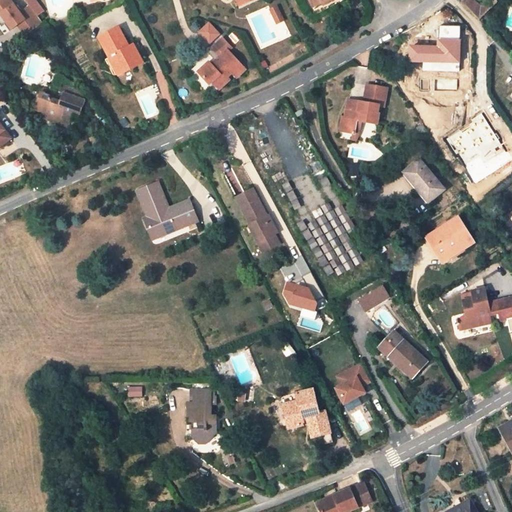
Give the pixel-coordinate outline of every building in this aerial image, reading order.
[(35,12),(30,6),(20,13),(11,0),(0,0),(0,14),(1,14),(6,21),(4,23),(4,24),(9,31),(18,24),(20,23),(28,34),(42,23),(37,16),(35,12)] [(37,16),(43,11),(40,8),(36,1),(34,0),(25,0),(30,6),(35,12),(37,16)] [(480,8),(471,0),(463,0),(461,2),(473,14),(480,8)] [(496,3),(493,0),(488,0),(480,8),(473,14),(479,20),(496,3)] [(270,8),(276,25),(285,21),(278,5),(270,8)] [(20,23),(18,24),(26,35),(28,34),(20,23)] [(128,47),(118,28),(99,38),(110,57),(114,55),(124,73),(143,62),(136,50),(131,52),(128,47)] [(441,54),(428,36),(407,50),(420,69),(441,54)] [(245,69),(228,50),(231,47),(223,38),(211,48),(219,57),(211,64),(209,62),(198,72),(209,84),(212,82),(219,89),(229,80),(227,77),(232,73),(236,78),(245,69)] [(114,55),(110,57),(120,75),(124,73),(114,55)] [(59,91),(63,92),(72,96),(75,89),(61,84),(59,91)] [(387,88),(366,85),(362,103),(347,100),(344,117),(342,116),(339,131),(349,133),(351,120),(356,120),(376,123),(379,106),(384,106),(387,88)] [(79,116),(84,100),(72,96),(63,92),(59,103),(49,99),(43,113),(57,118),(55,123),(67,127),(68,123),(75,125),(77,121),(70,118),(72,113),(79,116)] [(42,117),(55,123),(57,118),(43,113),(42,117)] [(0,145),(10,138),(0,123),(0,145)] [(458,137),(446,145),(450,151),(457,147),(462,143),(458,137)] [(457,147),(450,151),(456,160),(463,156),(457,147)] [(418,159),(403,172),(416,188),(419,186),(431,201),(444,190),(418,159)] [(144,218),(148,227),(154,225),(159,237),(197,221),(190,205),(170,213),(168,209),(157,183),(137,191),(148,217),(144,218)] [(419,186),(416,188),(413,191),(425,205),(431,201),(419,186)] [(253,189),(237,197),(251,227),(250,228),(262,252),(279,244),(274,235),(277,233),(268,215),(266,216),(253,189)] [(170,213),(190,205),(188,201),(168,209),(170,213)] [(458,218),(427,238),(438,256),(460,242),(461,245),(471,239),(458,218)] [(154,225),(148,227),(153,239),(159,237),(154,225)] [(463,248),(473,242),(471,239),(461,245),(463,248)] [(442,262),(463,248),(461,245),(460,242),(438,256),(442,262)] [(389,298),(382,285),(358,300),(365,312),(389,298)] [(511,296),(488,302),(484,288),(470,291),(472,298),(462,300),(466,318),(457,319),(460,330),(491,323),(489,316),(498,314),(500,321),(511,318),(511,296)] [(460,293),(462,300),(472,298),(470,291),(460,293)] [(427,362),(393,331),(378,348),(388,357),(391,354),(415,376),(427,362)] [(388,357),(412,379),(415,376),(391,354),(388,357)] [(370,381),(362,367),(339,379),(343,388),(337,391),(346,407),(366,395),(363,389),(361,385),(370,381)] [(363,389),(372,384),(370,381),(361,385),(363,389)] [(319,412),(313,389),(295,394),(297,400),(282,404),(288,429),(303,425),(302,422),(303,422),(302,418),(306,417),(312,437),(321,435),(323,444),(332,442),(324,411),(319,412)] [(211,390),(192,390),(192,402),(186,402),(186,416),(189,417),(189,425),(191,425),(191,438),(198,443),(205,443),(205,438),(211,438),(217,432),(217,415),(212,415),(211,390)] [(511,426),(511,427),(509,422),(499,428),(511,452),(511,451),(511,426)] [(351,489),(318,503),(322,511),(348,511),(359,508),(374,501),(366,483),(365,483),(351,489)] [(453,511),(475,511),(469,500),(463,504),(464,506),(453,511)]
